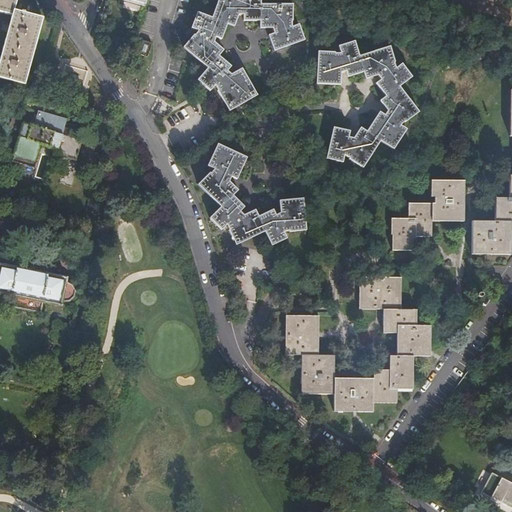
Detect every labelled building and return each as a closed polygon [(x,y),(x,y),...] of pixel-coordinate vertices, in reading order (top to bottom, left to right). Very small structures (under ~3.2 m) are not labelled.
[(0,77),(25,85),(42,18),(33,16),(36,6),(32,3),(23,0),(0,0),(0,11),(13,16),(11,26),(8,26),(6,33),(9,34),(3,58),(0,56),(0,64),(1,64),(0,67),(0,77)] [(215,91),(227,111),(256,94),(241,67),(229,74),(227,71),(231,66),(219,55),(223,50),(213,42),(215,37),(220,40),(227,23),(233,26),(238,14),(243,15),(243,20),(260,21),(259,28),(270,28),(271,33),(266,35),(271,51),(303,40),(296,24),(289,26),(288,21),(292,19),(289,4),(258,3),(258,0),(214,0),(208,17),(193,12),(189,27),(197,30),(194,34),(191,34),(180,46),(205,68),(195,80),(209,90),(214,85),(217,88),(215,91)] [(99,28),(113,33),(117,20),(103,15),(99,28)] [(138,53),(147,56),(152,43),(143,40),(138,53)] [(345,156),(361,168),(380,141),(394,149),(405,130),(400,126),(403,121),(405,123),(417,112),(398,87),(410,77),(400,64),(394,69),(393,65),(394,64),(388,47),(358,56),(353,42),(338,47),(340,54),(334,54),(333,53),(317,53),(316,84),(340,85),(340,72),(345,71),(347,78),(363,73),(365,79),(376,76),(379,80),(376,84),(384,97),(380,101),(386,111),(383,115),(378,113),(366,132),(360,128),(353,138),(348,137),(350,132),(333,128),(326,159),(343,163),(345,156)] [(511,89),(506,90),(506,136),(511,136),(511,175),(507,176),(507,199),(493,199),(493,221),(469,221),(469,254),(508,255),(508,222),(511,222),(511,89)] [(13,117),(5,145),(15,148),(18,138),(41,144),(58,149),(56,155),(70,160),(76,161),(84,134),(64,128),(69,112),(41,103),(34,126),(24,123),(25,121),(19,119),(13,117)] [(18,138),(15,148),(12,161),(34,168),(41,144),(18,138)] [(228,231),(235,244),(263,232),(271,245),(285,239),(283,233),(283,232),(287,231),(290,232),(305,229),(302,199),(278,201),(279,213),(274,215),(272,210),(257,216),(254,210),(244,215),(239,211),(244,206),(232,195),(237,191),(229,181),(231,176),(236,178),(246,158),(217,144),(207,166),(213,168),(211,173),(210,172),(198,184),(220,206),(209,218),(221,229),(226,224),(229,229),(228,231)] [(427,181),(427,198),(432,198),(432,205),(406,204),(406,221),(388,221),(388,238),(390,238),(390,252),(414,252),(414,238),(429,238),(429,222),(460,222),(460,181),(427,181)] [(8,307),(40,314),(42,303),(60,307),(61,302),(67,302),(73,297),(74,292),(70,286),(68,284),(65,283),(66,278),(0,264),(0,293),(10,296),(8,307)] [(286,313),(286,353),(300,354),(300,392),(334,393),(334,409),(373,410),(373,401),(396,401),(396,389),(411,389),(411,356),(428,356),(428,326),(415,326),(415,310),(400,310),(400,281),(358,280),(358,309),(383,310),(383,334),(398,334),(398,355),(391,355),(391,369),(376,369),(376,378),(335,377),(334,354),(320,354),(320,313),(286,313)] [(511,484),(500,477),(489,495),(503,505),(504,502),(511,507),(511,484)]
